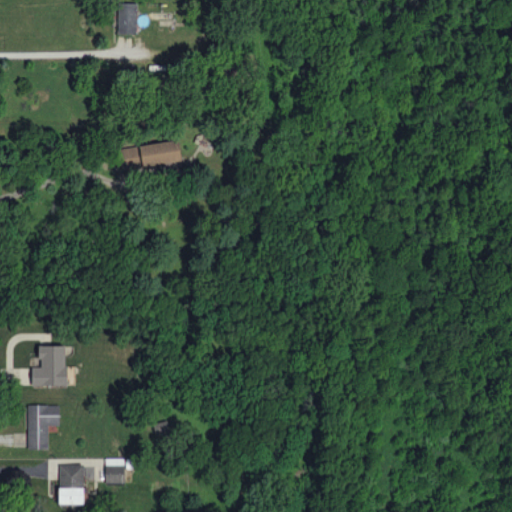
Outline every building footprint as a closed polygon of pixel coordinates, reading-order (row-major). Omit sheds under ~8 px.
[(117,33),(137,34),(137,3),(117,2),(117,33)] [(181,160),(178,139),(119,147),(122,168),(181,160)] [(32,385),(67,384),(66,345),(39,345),(39,367),(31,367),(32,385)] [(48,448),(48,424),(59,424),(59,404),(27,404),(28,448),(48,448)] [(124,457),(105,458),(105,482),(124,482),(124,457)] [(60,503),(84,503),(83,463),(59,464),(60,503)]
